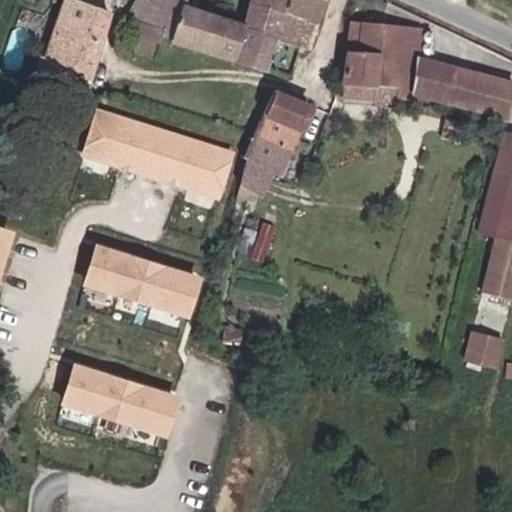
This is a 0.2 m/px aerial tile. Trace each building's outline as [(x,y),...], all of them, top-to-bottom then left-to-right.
[(105,12),(68,0),(59,0),(41,58),(35,56),(31,67),(57,75),(58,71),(71,75),(84,79),(105,12)] [(308,51),(322,0),(244,0),(239,21),(186,7),(187,0),(138,0),(121,48),(148,60),(156,38),(266,70),(276,40),(308,51)] [(429,63),(416,60),(418,29),(350,22),(346,52),(341,98),(373,98),(373,104),(395,106),(395,100),(412,102),(413,95),(503,119),(511,85),(429,63)] [(450,68),(458,39),(437,34),(429,63),(450,68)] [(69,79),(71,75),(58,71),(57,75),(69,79)] [(255,97),(255,98),(245,95),(224,151),(246,161),(235,194),(254,201),(257,193),(261,195),(272,172),(280,176),(299,130),(300,130),(309,109),(272,94),(271,97),(271,95),(270,94),(269,92),(267,90),(265,90),(262,90),(259,91),(257,92),(256,94),(255,97)] [(229,157),(96,115),(84,154),(217,196),(229,157)] [(511,137),(500,134),(475,231),(495,236),(481,291),(510,298),(511,289),(511,137)] [(261,264),(274,228),(262,223),(248,259),(261,264)] [(196,281),(96,249),(85,283),(185,315),(196,281)] [(493,369),(500,340),(471,333),(464,362),(493,369)] [(174,400),(74,369),(64,403),(164,434),(174,400)]
